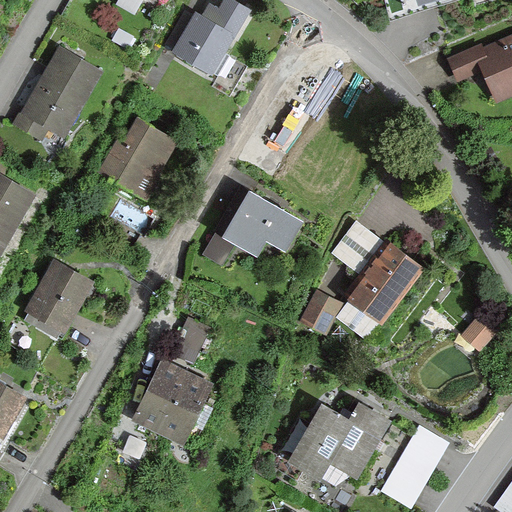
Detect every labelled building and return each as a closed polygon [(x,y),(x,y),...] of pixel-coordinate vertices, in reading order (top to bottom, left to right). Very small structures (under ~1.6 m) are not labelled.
[(229,38),(244,11),(226,0),(225,0),(215,19),(205,13),(201,20),(196,16),(175,52),(207,71),(227,37),(229,38)] [(477,51),(451,62),(457,76),(483,64),(492,86),(503,81),(508,92),(511,89),(511,40),(479,55),(477,51)] [(95,73),(59,52),(25,111),(21,108),(12,124),(39,140),(48,125),(60,132),(95,73)] [(141,172),(149,177),(170,140),(137,120),(123,145),(117,142),(99,172),(107,177),(106,180),(109,182),(111,179),(130,191),(141,172)] [(283,251),(299,222),(242,188),(216,233),(254,256),(263,240),(283,251)] [(0,239),(20,206),(0,194),(0,239)] [(101,238),(127,253),(138,236),(111,220),(101,238)] [(418,269),(385,243),(366,267),(362,264),(354,274),(362,280),(348,298),(379,321),(418,269)] [(28,309),(61,327),(86,284),(53,265),(28,309)] [(327,336),(343,307),(314,292),(299,322),(327,336)] [(208,328),(186,318),(171,349),(193,359),(208,328)] [(178,371),(162,363),(136,416),(178,437),(195,401),(200,403),(207,389),(176,374),(178,371)] [(0,432),(20,397),(0,386),(0,432)] [(358,405),(348,422),(341,418),(321,406),(289,461),(316,477),(326,459),(353,475),(370,446),(385,421),(358,405)] [(383,490),(405,503),(424,471),(440,443),(418,430),(383,490)] [(511,511),(511,488),(496,511),(511,511)]
